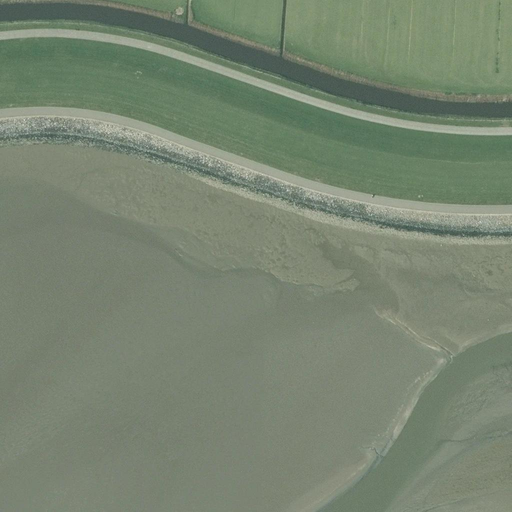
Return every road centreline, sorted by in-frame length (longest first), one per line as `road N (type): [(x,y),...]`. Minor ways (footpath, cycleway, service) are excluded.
road 1 (unclassified): [(0,114),(111,116),(312,185),(463,208),(511,207)]
road 2 (unclassified): [(511,135),(364,119),(137,46),(62,36),(0,40)]
